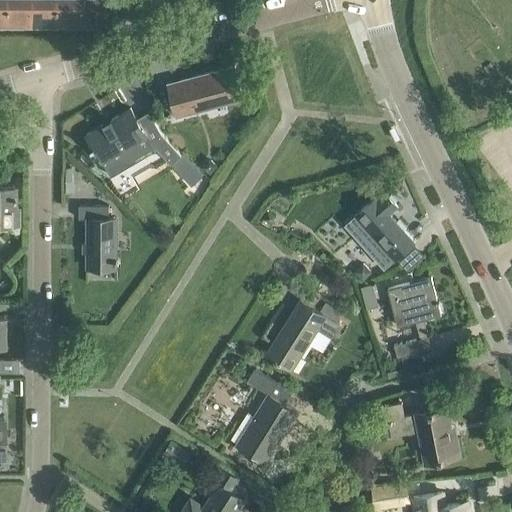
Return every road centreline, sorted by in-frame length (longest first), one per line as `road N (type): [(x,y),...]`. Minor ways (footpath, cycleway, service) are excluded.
road 1 (residential): [(35,511),(42,130)]
road 2 (residential): [(511,320),(385,48),(376,0)]
road 3 (residential): [(334,0),(142,50)]
